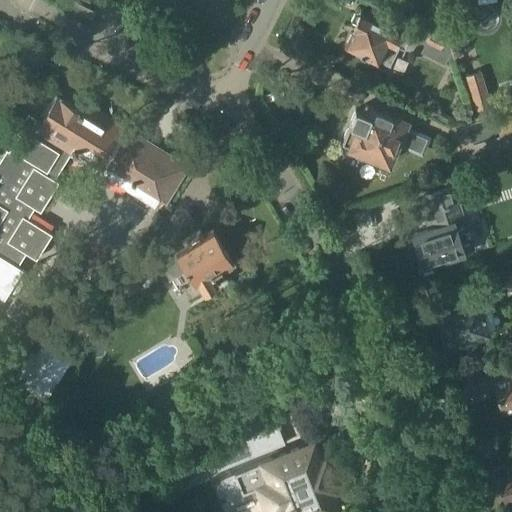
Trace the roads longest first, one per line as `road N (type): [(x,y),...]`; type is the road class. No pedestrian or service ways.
road 1 (residential): [(447,511),(358,315),(230,83)]
road 2 (residential): [(24,0),(197,87),(230,83)]
